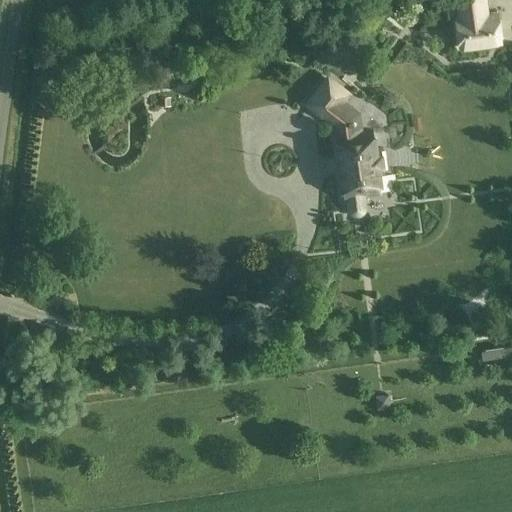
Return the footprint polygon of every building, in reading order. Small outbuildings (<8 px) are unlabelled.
[(504,38),(501,20),(499,20),(498,12),(489,14),(487,0),(454,0),(459,25),(454,26),(457,44),(459,44),(460,51),(503,44),(502,38),(504,38)] [(328,79),(309,104),(337,126),(338,135),(337,135),(345,196),(346,196),(348,207),(350,212),(355,215),(360,214),(365,210),(366,205),(366,204),(364,194),(381,191),(378,171),(384,170),(381,150),(375,151),(373,134),(357,136),(354,116),(339,105),(347,93),(328,79)] [(170,97),(159,97),(159,106),(170,106),(170,97)] [(499,353),(485,354),(486,366),(500,365),(499,353)] [(389,394),(376,396),(377,408),(390,407),(389,394)]
